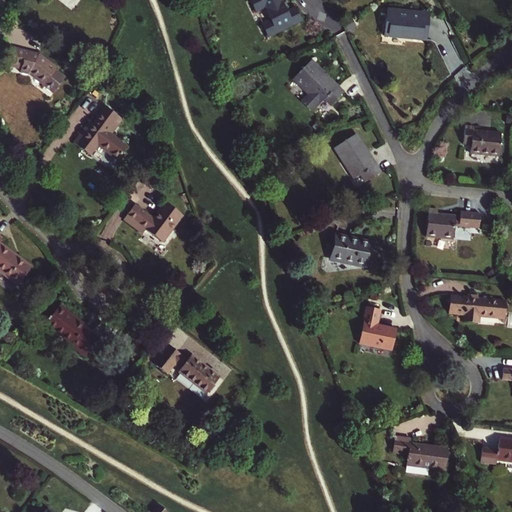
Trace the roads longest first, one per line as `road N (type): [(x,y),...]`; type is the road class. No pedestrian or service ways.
road 1 (residential): [(511,55),(457,99),(418,170),(405,259),(420,325)]
road 2 (residential): [(420,325),(432,394),(442,406),(464,406),(477,389),(458,358)]
road 3 (residential): [(54,240),(123,267),(126,280),(108,299),(77,281)]
road 4 (residential): [(116,511),(0,433)]
